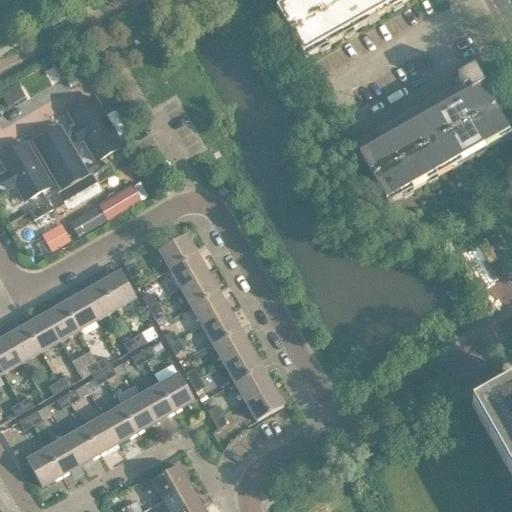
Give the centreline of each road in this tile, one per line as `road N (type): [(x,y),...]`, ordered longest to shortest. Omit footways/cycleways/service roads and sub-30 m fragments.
road 1 (residential): [(190,202),(220,216),(337,427)]
road 2 (residential): [(337,427),(511,329)]
road 3 (residential): [(19,294),(190,202)]
road 4 (residential): [(52,511),(178,441)]
road 5 (residential): [(249,511),(249,484),(259,471),(337,427)]
